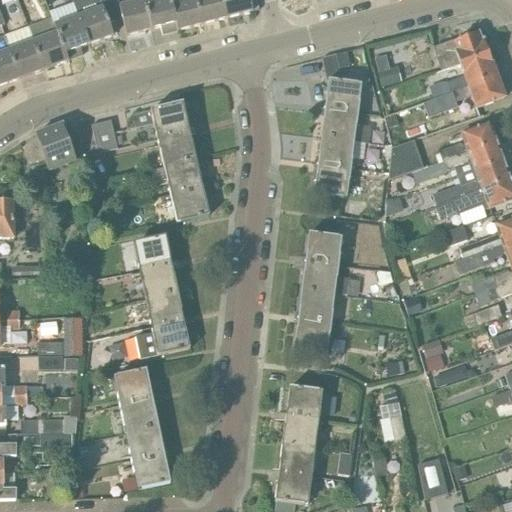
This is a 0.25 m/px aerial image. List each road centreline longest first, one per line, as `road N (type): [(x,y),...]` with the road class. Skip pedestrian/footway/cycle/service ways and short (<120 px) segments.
road 1 (residential): [(223,511),(260,166),(245,56)]
road 2 (residential): [(0,132),(53,105),(245,56)]
road 3 (residential): [(281,46),(463,0)]
